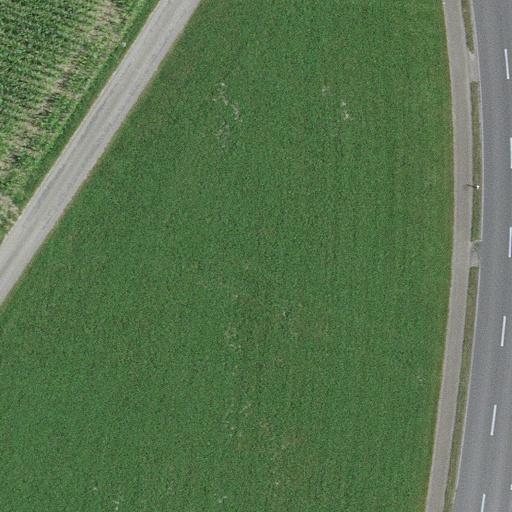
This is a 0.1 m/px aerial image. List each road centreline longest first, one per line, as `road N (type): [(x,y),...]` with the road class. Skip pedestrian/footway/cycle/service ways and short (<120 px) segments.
road 1 (unclassified): [(0,271),(181,0)]
road 2 (tertiary): [(480,511),(511,194)]
road 3 (tertiary): [(511,150),(500,0)]
